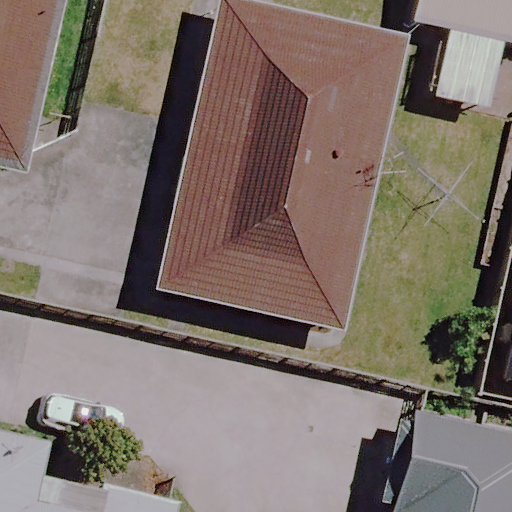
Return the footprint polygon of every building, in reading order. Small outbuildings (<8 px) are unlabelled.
[(47,0),(0,0),(0,187),(7,189),(47,0)] [(511,13),(511,0),(402,0),(396,30),(430,38),(414,110),(470,122),(485,52),(503,56),(511,13)] [(382,58),(204,21),(154,259),(144,311),(322,348),(382,58)] [(511,292),(494,386),(511,390),(511,292)] [(166,511),(176,468),(111,454),(98,511),(11,511),(28,436),(0,429),(0,511),(166,511)] [(511,511),(511,458),(388,433),(383,458),(371,511),(511,511)]
